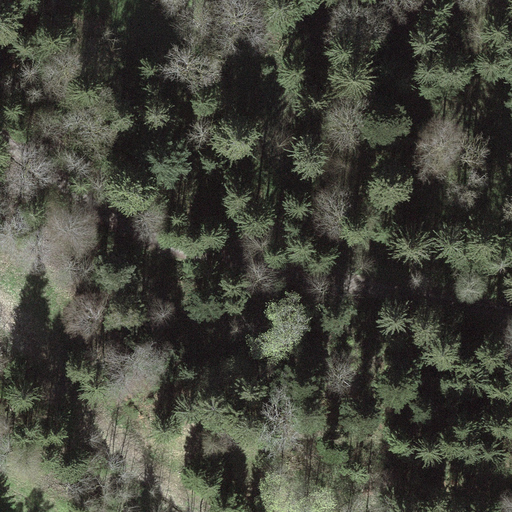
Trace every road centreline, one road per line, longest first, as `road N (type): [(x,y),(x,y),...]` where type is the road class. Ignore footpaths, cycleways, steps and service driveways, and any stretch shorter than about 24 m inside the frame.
road 1 (track): [(0,140),(92,209),(176,251),(511,317)]
road 2 (track): [(0,309),(124,449),(211,511)]
